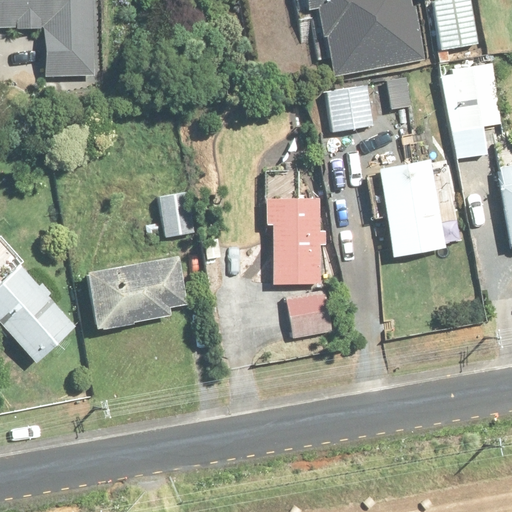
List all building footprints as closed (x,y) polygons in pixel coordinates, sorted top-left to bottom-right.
[(21,57),(32,57),(32,103),(85,104),(87,0),(0,0),(0,60),(21,60),(21,57)] [(284,0),(289,31),(300,30),(315,99),(415,77),(398,0),(284,0)] [(476,45),(467,0),(448,0),(431,3),(439,52),(476,45)] [(484,76),(435,79),(439,152),(488,149),(484,76)] [(353,103),(311,106),(313,149),(356,146),(353,103)] [(414,174),(354,183),(368,276),(428,267),(414,174)] [(511,180),(477,185),(487,264),(511,260),(511,180)] [(309,212),(249,210),(247,304),(307,305),(309,212)] [(179,214),(146,216),(149,256),(182,254),(179,214)] [(166,279),(66,292),(73,348),(173,334),(166,279)] [(69,339),(6,281),(0,286),(0,362),(26,386),(69,339)] [(311,314),(266,318),(269,354),(314,350),(311,314)]
